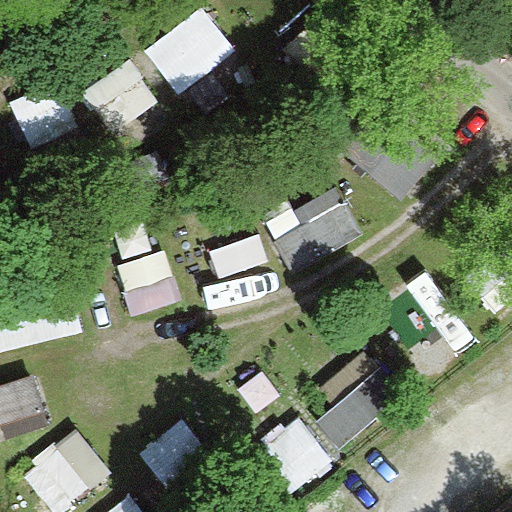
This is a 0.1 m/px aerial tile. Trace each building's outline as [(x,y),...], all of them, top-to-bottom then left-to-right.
[(192,89),(251,44),(217,0),(211,0),(156,42),(192,89)] [(144,51),(98,82),(127,125),(173,95),(144,51)] [(26,92),(42,136),(90,118),(73,74),(26,92)] [(352,176),(279,209),(305,265),(378,232),(352,176)] [(0,343),(93,325),(82,268),(0,284),(0,343)] [(0,381),(0,424),(62,403),(48,364),(0,381)] [(372,378),(331,411),(354,439),(395,406),(372,378)] [(308,481),(346,464),(320,406),(283,422),(308,481)] [(198,410),(154,444),(177,473),(220,440),(198,410)] [(68,508),(126,469),(94,421),(36,461),(68,508)] [(163,511),(144,487),(112,511),(163,511)]
